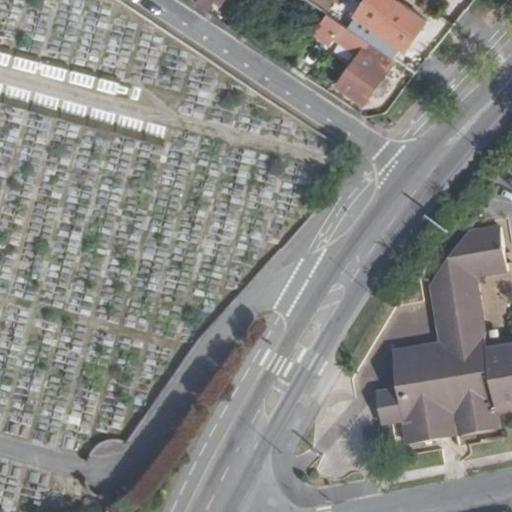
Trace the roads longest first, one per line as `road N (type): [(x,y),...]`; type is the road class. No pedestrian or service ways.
road 1 (residential): [(149,0),(409,174)]
road 2 (primary): [(409,174),(328,281),(253,403)]
road 3 (primary): [(237,511),(349,302)]
road 4 (primary): [(349,302),(478,134)]
road 5 (primary): [(511,66),(409,174)]
road 6 (secondary): [(349,302),(347,275),(409,189),(409,174)]
road 7 (unclassified): [(372,511),(511,486)]
road 8 (primary): [(253,403),(195,511)]
